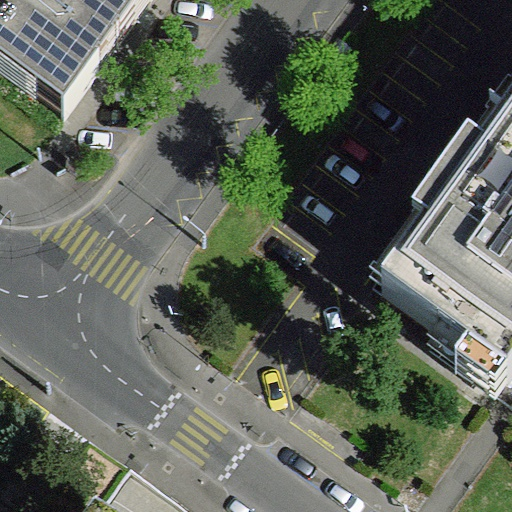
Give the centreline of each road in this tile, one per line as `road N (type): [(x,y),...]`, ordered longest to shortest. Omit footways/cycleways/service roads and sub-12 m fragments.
road 1 (residential): [(48,328),(290,0)]
road 2 (residential): [(48,328),(296,511)]
